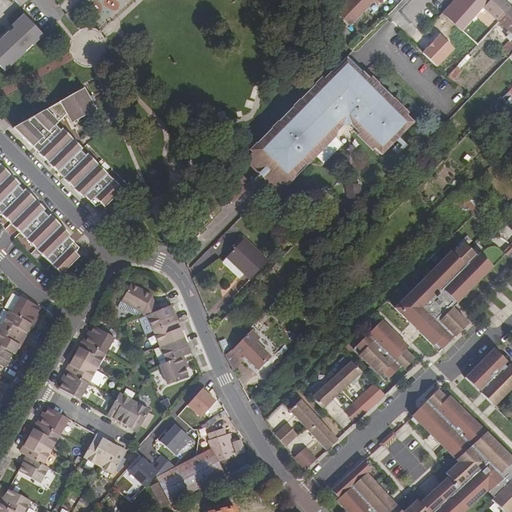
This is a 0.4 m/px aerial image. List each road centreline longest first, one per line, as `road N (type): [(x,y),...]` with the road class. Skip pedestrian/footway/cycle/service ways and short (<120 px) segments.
road 1 (residential): [(301,496),(249,427),(179,277),(160,261),(113,249)]
road 2 (residential): [(301,496),(511,308)]
road 3 (residential): [(0,458),(77,317)]
road 4 (residential): [(99,240),(0,137)]
road 5 (residential): [(59,307),(0,414)]
